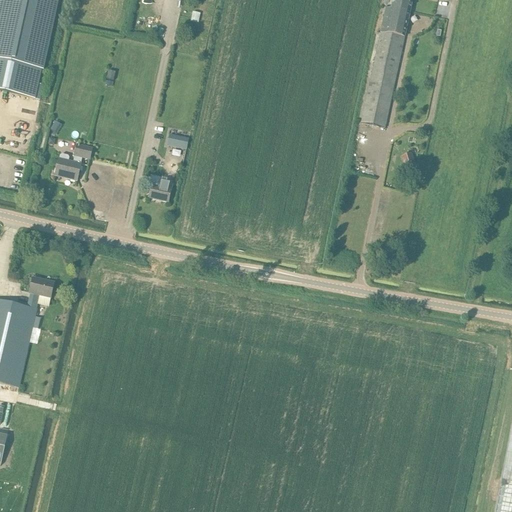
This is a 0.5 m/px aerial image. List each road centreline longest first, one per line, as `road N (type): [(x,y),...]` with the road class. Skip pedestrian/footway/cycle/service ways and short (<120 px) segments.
road 1 (tertiary): [(511,318),(0,213)]
road 2 (track): [(471,311),(511,123)]
